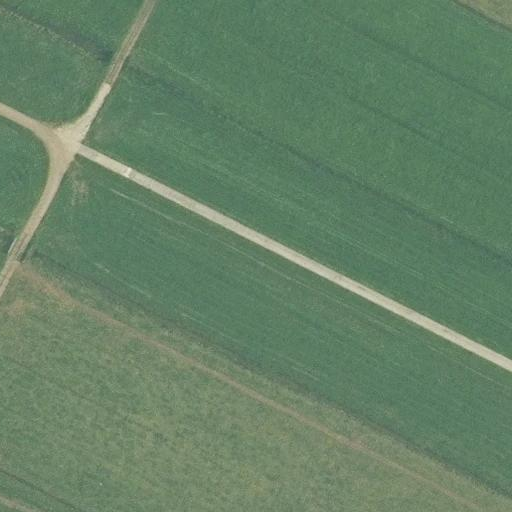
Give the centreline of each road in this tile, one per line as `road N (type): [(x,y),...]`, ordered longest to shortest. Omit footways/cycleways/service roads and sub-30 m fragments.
road 1 (track): [(511,363),(0,102)]
road 2 (track): [(153,0),(0,294)]
